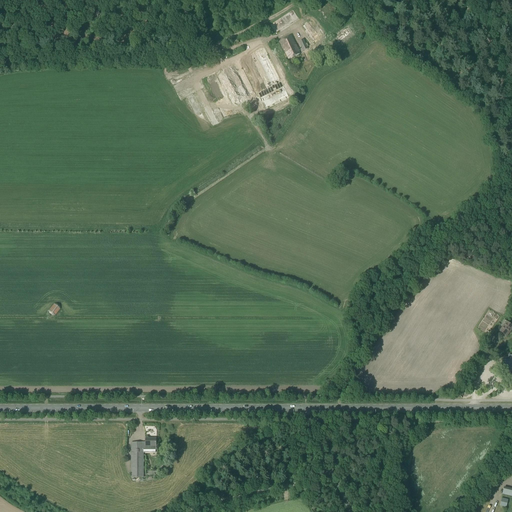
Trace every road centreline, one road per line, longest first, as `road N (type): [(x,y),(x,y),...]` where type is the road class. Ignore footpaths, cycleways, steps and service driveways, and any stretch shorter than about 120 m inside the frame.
road 1 (primary): [(511,408),(0,408)]
road 2 (track): [(249,115),(268,147),(182,202),(165,240),(159,319)]
road 3 (unclassified): [(0,58),(211,51)]
road 4 (track): [(184,511),(298,483),(329,465)]
road 5 (track): [(476,0),(511,135)]
